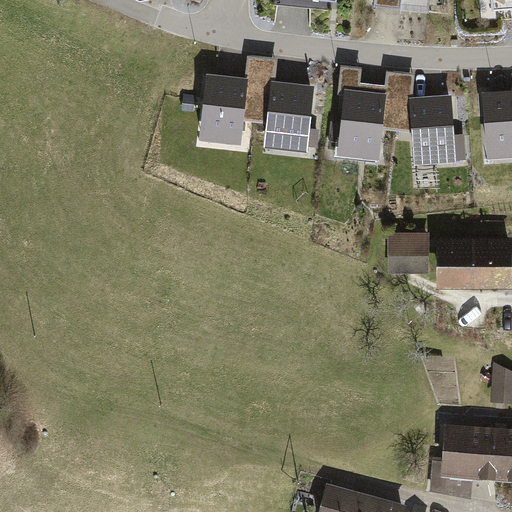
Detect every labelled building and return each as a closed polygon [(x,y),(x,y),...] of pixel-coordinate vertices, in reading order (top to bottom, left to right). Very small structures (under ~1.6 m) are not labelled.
[(337,0),(275,0),(275,4),(336,11),(337,0)] [(429,0),(374,0),(374,6),(428,12),(429,0)] [(511,0),(492,0),(494,20),(511,18),(511,0)] [(247,78),(206,73),(198,137),(239,142),(247,78)] [(312,85),(272,81),(266,145),(306,149),(312,85)] [(387,92),(345,87),(336,155),(378,161),(387,92)] [(511,88),(484,91),(489,158),(511,155),(511,88)] [(451,95),(409,97),(411,161),(453,160),(451,95)] [(511,232),(439,232),(439,283),(511,282),(511,232)] [(428,233),(387,233),(386,271),(427,272),(428,233)] [(511,365),(494,364),(491,401),(511,402),(511,365)] [(511,429),(443,423),(438,470),(429,469),(427,489),(467,498),(469,479),(511,482),(511,429)] [(321,484),(313,511),(395,511),(398,505),(321,484)]
